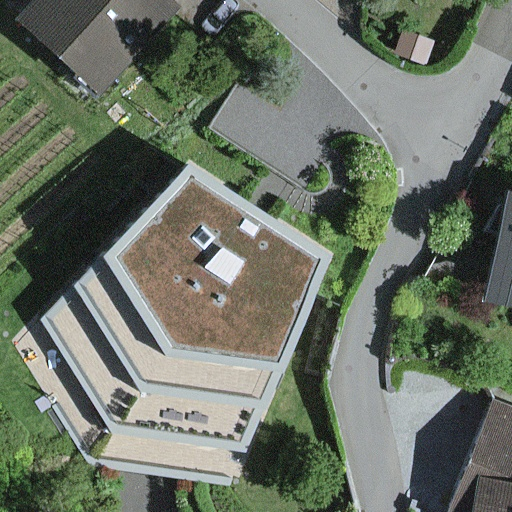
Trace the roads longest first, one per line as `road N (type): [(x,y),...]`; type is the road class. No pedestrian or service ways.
road 1 (residential): [(378,511),(358,404),(360,341),(441,156)]
road 2 (residential): [(441,156),(278,0)]
road 3 (residential): [(441,156),(510,0)]
